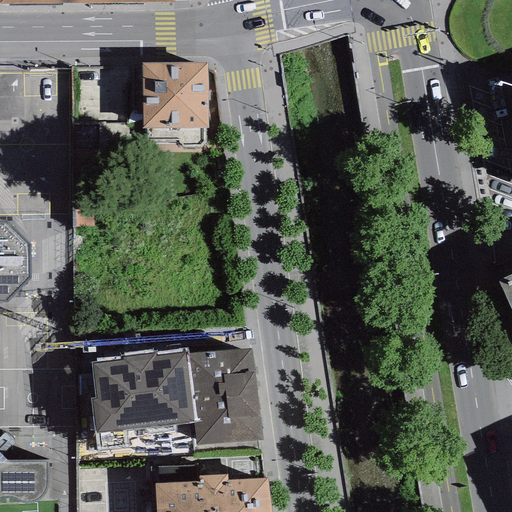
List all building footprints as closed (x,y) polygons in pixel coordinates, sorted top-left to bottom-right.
[(208,64),(141,64),(140,127),(145,127),(145,142),(178,142),(182,147),(200,148),(205,143),(205,128),(207,128),(208,64)] [(0,499),(6,497),(14,499),(21,501),(27,502),(33,502),(37,501),(42,496),(46,489),(47,460),(6,460),(5,463),(0,463),(0,301),(6,302),(30,280),(28,247),(6,221),(0,221),(0,499)] [(511,274),(499,281),(511,309),(511,274)] [(193,422),(188,354),(187,347),(96,358),(96,361),(91,362),(95,398),(90,399),(94,432),(193,422)] [(251,349),(188,354),(193,422),(195,446),(262,441),(251,349)] [(198,482),(154,484),(155,511),(268,511),(265,480),(227,480),(226,475),(198,477),(198,482)]
